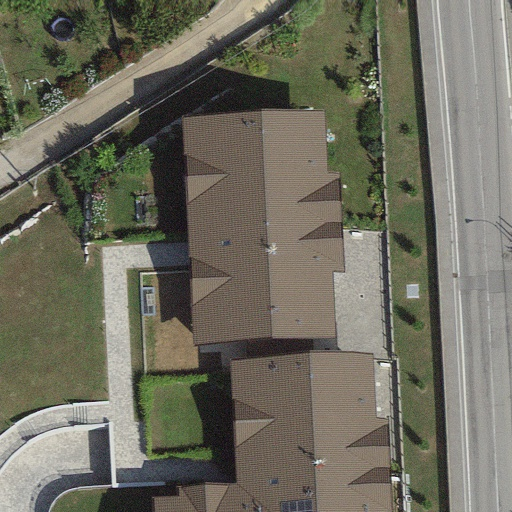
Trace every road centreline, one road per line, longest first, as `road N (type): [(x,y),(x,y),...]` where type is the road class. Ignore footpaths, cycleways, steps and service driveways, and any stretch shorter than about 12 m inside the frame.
road 1 (secondary): [(454,0),(490,511)]
road 2 (residential): [(28,153),(279,0)]
